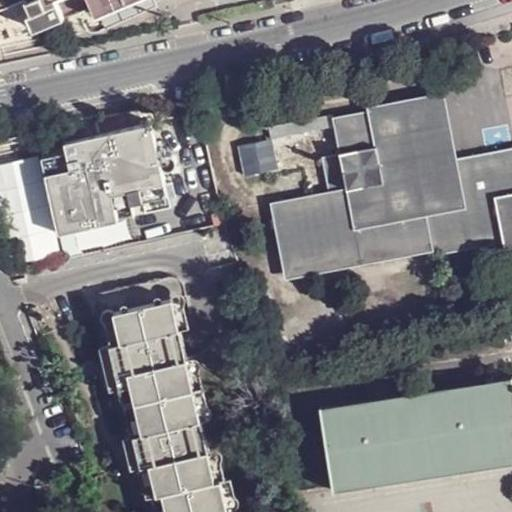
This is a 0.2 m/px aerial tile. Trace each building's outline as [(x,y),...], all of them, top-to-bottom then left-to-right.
[(125,0),(0,0),(0,2),(4,0),(92,0),(98,12),(125,0)] [(292,273),(473,238),(460,166),(445,97),(339,117),(347,154),(326,158),(334,192),(278,204),(292,273)] [(167,182),(154,122),(66,142),(72,167),(47,173),(60,234),(121,220),(115,195),(167,182)] [(511,157),(460,166),(473,238),(505,232),(509,250),(511,249),(511,157)] [(230,511),(223,480),(217,481),(174,300),(188,296),(186,287),(180,281),(172,277),(100,293),(113,344),(123,389),(134,438),(141,468),(148,497),(154,496),(157,511),(230,511)] [(280,321),(263,325),(270,358),(288,356),(280,321)] [(123,389),(113,344),(102,348),(112,391),(123,389)] [(511,376),(320,407),(334,485),(511,455),(511,376)] [(133,470),(141,468),(134,438),(125,439),(133,470)]
